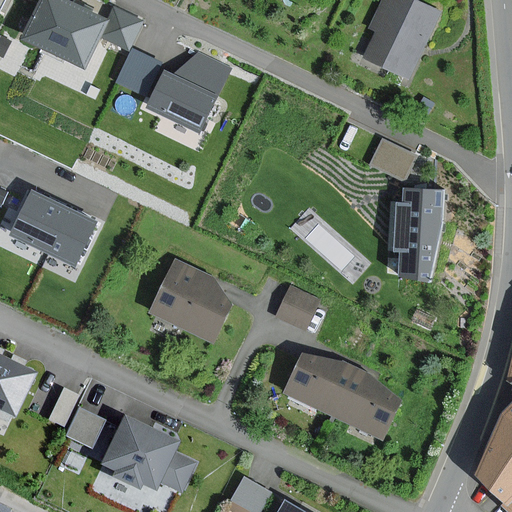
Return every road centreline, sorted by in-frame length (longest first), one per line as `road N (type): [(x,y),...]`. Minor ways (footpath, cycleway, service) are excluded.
road 1 (residential): [(0,320),(390,511)]
road 2 (residential): [(511,184),(138,0)]
road 3 (tertiary): [(438,511),(487,392),(511,266)]
